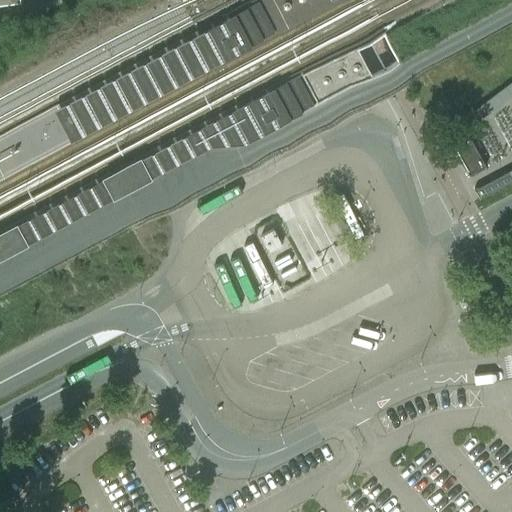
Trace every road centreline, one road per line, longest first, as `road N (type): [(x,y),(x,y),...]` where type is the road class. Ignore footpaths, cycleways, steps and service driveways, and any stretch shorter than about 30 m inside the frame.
road 1 (unclassified): [(511,363),(397,389),(265,456),(214,448)]
road 2 (unclassified): [(214,448),(156,332),(135,322),(0,386)]
road 3 (unknown): [(156,332),(278,307),(416,235)]
road 4 (unclassified): [(0,418),(96,369),(133,369),(156,380),(181,421),(214,448)]
